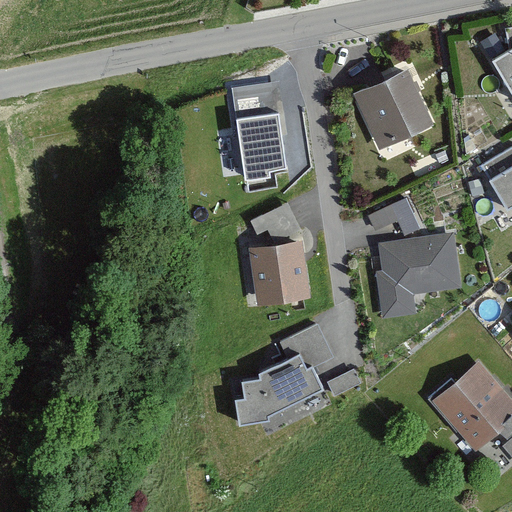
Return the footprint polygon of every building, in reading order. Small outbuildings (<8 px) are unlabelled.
[(511,37),(491,49),(511,80),(511,37)] [(385,149),(435,123),(405,64),(354,89),(385,149)] [(279,113),(237,119),(246,180),(289,174),(279,113)] [(511,200),(511,133),(481,153),(511,201),(511,200)] [(367,207),(375,233),(417,220),(409,194),(367,207)] [(251,213),(257,232),(272,227),(274,232),(297,224),(289,199),(251,213)] [(381,296),(461,285),(453,229),(373,240),(381,296)] [(255,234),(246,235),(261,299),(309,287),(297,231),(255,234)] [(280,327),(229,388),(235,415),(353,371),(314,311),(280,327)] [(511,405),(511,394),(477,349),(432,389),(475,442),(511,405)] [(306,396),(263,410),(269,425),(311,411),(306,396)]
